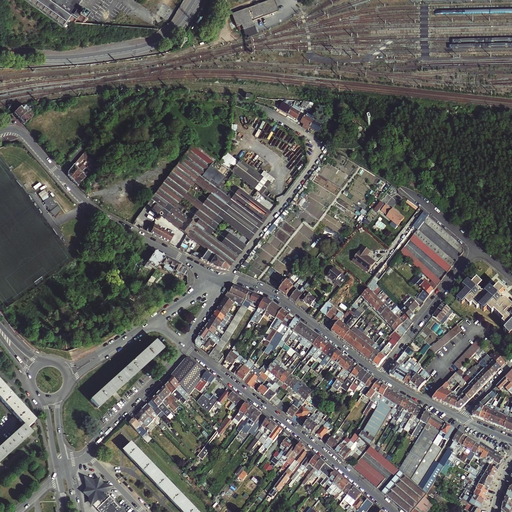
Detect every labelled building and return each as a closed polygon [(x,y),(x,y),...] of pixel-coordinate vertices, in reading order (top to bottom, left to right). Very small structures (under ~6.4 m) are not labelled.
[(68,24),(82,25),(87,18),(75,9),(81,0),(23,0),(68,33),(68,24)] [(274,0),(271,0),(247,9),(252,22),(279,11),(274,0)] [(247,9),(232,15),(234,20),(234,22),(236,27),(242,25),(243,30),(253,26),(252,22),(247,9)] [(254,26),(253,26),(243,30),(246,39),(257,35),(254,26)] [(285,100),(284,102),(279,111),(287,115),(291,109),(293,105),(285,100)] [(308,106),(305,111),(308,113),(311,108),(314,104),(310,103),(308,106)] [(301,110),(293,105),(291,109),(287,115),(296,121),(300,114),(299,113),(301,110)] [(14,114),(19,120),(28,113),(35,107),(28,107),(26,109),(25,108),(22,110),(20,108),(14,114)] [(28,113),(19,120),(23,125),(32,117),(28,113)] [(309,129),(313,122),(315,118),(308,114),(306,117),(305,117),(300,123),(303,125),(302,127),(308,131),(309,129)] [(316,123),(313,122),(309,129),(318,134),(322,127),(318,125),(319,123),(317,121),(316,123)] [(194,143),(154,196),(159,199),(152,209),(159,214),(166,205),(172,209),(174,210),(182,199),(186,194),(194,183),(199,177),(201,178),(209,168),(216,160),(194,143)] [(234,161),(223,152),(216,160),(228,169),(230,165),(234,161)] [(68,176),(70,179),(85,162),(87,160),(85,158),(87,156),(84,153),(68,173),(68,176)] [(234,167),(231,172),(233,173),(262,195),(270,184),(258,175),(239,161),(237,163),(234,167)] [(88,165),(85,162),(70,179),(74,182),(87,167),(88,165)] [(77,186),(91,171),(87,167),(74,182),(77,186)] [(227,181),(209,168),(201,178),(219,192),(227,181)] [(261,171),(258,175),(270,184),(273,180),(261,171)] [(230,268),(237,258),(223,248),(205,233),(216,217),(229,200),(219,192),(201,178),(199,177),(194,183),(213,197),(205,208),(186,194),(182,199),(201,213),(193,225),(174,210),(172,209),(164,218),(207,251),(230,268)] [(237,189),(229,200),(262,225),(271,214),(251,199),(237,189)] [(45,190),(38,194),(50,213),(55,218),(61,210),(57,206),(51,197),(49,198),(47,196),(48,195),(45,190)] [(147,205),(152,209),(159,199),(154,196),(147,205)] [(249,242),(262,225),(229,200),(216,217),(249,242)] [(397,226),(404,219),(392,209),(391,210),(385,205),(380,211),(386,216),(385,217),(397,226)] [(416,226),(419,229),(420,227),(421,226),(423,223),(427,217),(428,216),(425,214),(416,226)] [(423,223),(461,256),(463,254),(462,247),(427,217),(423,223)] [(174,235),(154,225),(153,227),(149,226),(146,232),(169,244),(174,235)] [(417,231),(413,236),(451,269),(455,264),(417,231)] [(451,269),(413,236),(409,241),(447,274),(451,269)] [(232,237),(223,248),(237,258),(245,247),(232,237)] [(138,264),(149,249),(142,245),(137,250),(130,260),(136,263),(138,264)] [(367,272),(373,262),(365,256),(368,251),(361,246),(351,262),(367,272)] [(400,253),(431,282),(437,287),(441,282),(404,248),(400,253)] [(215,268),(227,271),(230,268),(207,251),(201,261),(215,268)] [(157,268),(160,264),(164,257),(154,252),(145,266),(147,267),(150,263),(157,268)] [(187,269),(164,257),(160,264),(161,264),(164,266),(163,268),(171,272),(173,270),(179,274),(180,273),(187,277),(187,269)] [(130,260),(124,270),(126,271),(130,265),(134,266),(136,263),(130,260)] [(339,287),(346,278),(332,268),(326,277),(339,287)] [(145,284),(136,278),(134,282),(143,288),(145,284)] [(437,287),(431,282),(429,284),(422,278),(416,285),(423,292),(429,297),(430,296),(437,287)] [(378,288),(375,285),(376,283),(372,280),(366,287),(368,289),(361,296),(365,300),(375,291),(378,288)] [(470,286),(468,284),(465,288),(463,286),(462,288),(465,291),(456,301),(461,306),(464,303),(466,301),(471,306),(473,304),(478,309),(484,314),(487,311),(488,309),(493,314),(495,312),(505,321),(503,323),(509,328),(507,330),(504,333),(509,338),(511,334),(511,312),(511,311),(511,309),(506,304),(504,305),(502,304),(502,303),(502,302),(501,301),(500,300),(499,300),(498,300),(497,299),(501,294),(496,290),(492,294),(488,290),(483,296),(482,297),(480,295),(479,295),(479,294),(479,293),(478,292),(477,292),(476,292),(475,291),(481,285),(476,280),(470,286)] [(286,281),(277,291),(285,297),(292,288),(290,285),(286,281)] [(295,283),(292,288),(285,297),(295,304),(298,300),(303,293),(309,286),(308,285),(305,284),(302,288),(299,286),(295,283)] [(223,297),(230,301),(233,304),(237,306),(237,305),(240,307),(241,306),(242,303),(244,301),(245,299),(248,292),(233,286),(230,286),(230,287),(223,297)] [(365,300),(369,304),(379,295),(382,292),(380,289),(378,288),(375,291),(365,300)] [(245,299),(250,302),(254,295),(248,292),(245,299)] [(423,292),(420,296),(418,299),(424,304),(429,297),(423,292)] [(298,300),(300,301),(305,305),(305,304),(310,308),(315,302),(305,295),(303,293),(298,300)] [(379,295),(369,304),(369,305),(371,307),(372,308),(383,299),(384,297),(386,295),(384,293),(381,296),(379,295)] [(383,299),(372,308),(374,310),(376,312),(386,302),(384,300),(388,297),(386,295),(384,297),(383,299)] [(230,301),(223,297),(221,302),(230,308),(233,304),(230,301)] [(404,307),(406,308),(411,314),(419,306),(412,300),(411,298),(403,306),(404,307)] [(261,312),(267,300),(263,299),(260,306),(250,320),(253,322),(255,319),(258,315),(259,315),(261,312)] [(391,301),(390,299),(386,302),(376,312),(380,316),(390,307),(388,304),(391,301)] [(271,302),(267,300),(261,312),(259,315),(258,315),(255,319),(253,322),(257,325),(259,322),(261,320),(271,303),(271,302)] [(230,308),(221,302),(218,306),(227,313),(230,308)] [(267,331),(281,310),(271,303),(261,320),(265,322),(271,314),(273,315),(267,325),(264,328),(267,331)] [(326,317),(333,309),(334,308),(327,303),(320,313),(326,317)] [(437,311),(448,319),(449,320),(450,318),(447,315),(451,311),(442,304),(437,311)] [(227,313),(218,306),(215,311),(225,317),(227,313)] [(384,320),(391,313),(393,311),(390,307),(380,316),(384,320)] [(393,311),(391,313),(384,320),(388,324),(401,311),(397,307),(396,308),(393,311)] [(411,314),(406,308),(403,311),(402,312),(405,315),(409,319),(411,321),(414,316),(411,314)] [(342,318),(343,317),(333,309),(326,317),(333,322),(330,326),(334,329),(342,318)] [(266,348),(269,344),(288,315),(281,310),(267,331),(264,335),(264,336),(267,338),(262,345),(264,346),(266,348)] [(215,311),(212,315),(222,321),(225,317),(215,311)] [(402,312),(401,311),(388,324),(391,328),(401,319),(399,316),(401,315),(403,317),(405,315),(402,312)] [(432,318),(444,327),(447,323),(451,326),(452,324),(447,320),(448,319),(437,311),(432,318)] [(222,321),(212,315),(209,319),(219,326),(222,321)] [(275,348),(279,342),(281,339),(294,320),(288,315),(269,344),(275,348)] [(409,319),(405,315),(403,317),(401,319),(391,328),(395,332),(397,330),(400,328),(403,325),(406,322),(409,319)] [(359,319),(354,316),(349,324),(348,325),(352,328),(359,319)] [(348,325),(349,324),(342,318),(334,329),(331,332),(343,341),(350,332),(349,332),(352,328),(348,325)] [(209,319),(206,323),(216,330),(220,333),(223,335),(223,334),(224,332),(217,328),(219,326),(209,319)] [(291,335),(293,332),(299,323),(294,320),(281,339),(284,341),(286,342),(288,340),(291,335)] [(203,328),(211,333),(213,335),(216,330),(206,323),(203,328)] [(298,336),(305,327),(299,323),(293,332),(298,336)] [(409,330),(403,325),(400,328),(406,333),(409,330)] [(303,341),(304,340),(303,339),(309,330),(305,327),(298,336),(296,340),(300,343),(301,341),(303,341)] [(462,332),(458,327),(429,350),(434,355),(462,332)] [(201,346),(211,333),(203,328),(195,345),(199,348),(201,346)] [(347,345),(358,331),(354,328),(353,328),(350,332),(343,341),(347,345)] [(400,328),(397,330),(404,336),(406,333),(400,328)] [(303,339),(304,340),(307,343),(314,334),(309,330),(303,339)] [(404,336),(397,330),(395,332),(394,333),(402,339),(404,336)] [(362,334),(358,331),(347,345),(352,348),(362,334)] [(365,331),(362,334),(352,348),(356,352),(367,338),(369,335),(365,331)] [(213,335),(211,333),(201,346),(206,349),(209,344),(213,347),(214,345),(216,346),(216,345),(218,342),(220,340),(220,339),(217,337),(213,335)] [(402,339),(394,333),(389,338),(392,340),(397,344),(402,339)] [(314,334),(307,343),(303,349),(304,350),(306,347),(308,349),(312,345),(312,346),(319,337),(318,337),(314,334)] [(312,357),(324,341),(319,337),(312,346),(313,347),(310,351),(308,354),(312,357)] [(371,341),(367,338),(356,352),(360,355),(371,341)] [(481,349),(485,345),(480,340),(455,367),(460,371),(468,363),(472,358),(476,354),(481,349)] [(317,358),(328,344),(324,341),(312,357),(316,360),(316,359),(317,358)] [(375,344),(371,341),(360,355),(365,358),(375,344)] [(155,342),(122,371),(130,379),(162,350),(155,342)] [(333,348),(328,344),(317,358),(322,362),(333,348)] [(369,361),(380,347),(375,344),(365,358),(369,361)] [(381,348),(380,347),(369,361),(373,365),(384,350),(381,348)] [(333,348),(322,362),(320,365),(324,368),(326,366),(337,351),(333,348)] [(386,348),(384,350),(373,365),(377,368),(379,367),(391,352),(386,348)] [(405,353),(389,372),(389,375),(392,377),(403,365),(406,361),(410,356),(410,357),(414,352),(409,348),(405,353)] [(211,358),(217,351),(213,349),(208,355),(211,358)] [(232,365),(235,361),(239,355),(235,352),(233,351),(231,349),(225,360),(232,365)] [(219,353),(217,351),(211,358),(214,360),(220,353),(219,353)] [(330,370),(342,355),(337,351),(326,366),(328,368),(330,370)] [(223,356),(220,353),(214,360),(218,363),(223,356)] [(236,376),(244,366),(245,364),(247,362),(243,358),(239,355),(235,361),(238,364),(231,373),(236,376)] [(336,370),(346,358),(342,355),(330,370),(328,372),(332,375),(336,370)] [(491,359),(501,369),(506,365),(499,358),(496,355),(491,359)] [(491,359),(489,357),(485,362),(497,374),(501,369),(491,359)] [(184,359),(170,376),(172,378),(188,395),(198,383),(206,372),(188,358),(184,359)] [(350,361),(346,358),(336,370),(340,373),(350,361)] [(277,366),(280,362),(275,359),(273,363),(266,371),(263,374),(266,376),(268,377),(270,374),(277,366)] [(411,360),(408,363),(415,369),(417,366),(417,365),(411,360)] [(497,374),(485,362),(483,360),(481,363),(483,365),(481,366),(493,378),(497,374)] [(354,364),(350,361),(340,373),(336,378),(340,382),(341,380),(338,378),(341,374),(344,376),(354,364)] [(271,380),(272,381),(282,368),(281,368),(278,366),(281,363),(280,362),(277,366),(270,374),(268,377),(271,380)] [(405,367),(403,365),(392,377),(403,384),(415,369),(408,363),(405,367)] [(344,384),(358,367),(354,364),(344,376),(341,380),(340,382),(339,382),(342,384),(343,384),(344,384)] [(236,376),(242,381),(248,373),(250,371),(244,366),(236,376)] [(250,371),(248,373),(242,381),(249,386),(256,378),(260,372),(259,371),(253,366),(252,368),(250,371)] [(286,371),(279,380),(281,382),(279,386),(280,387),(281,386),(290,375),(295,368),(293,366),(291,370),(288,373),(286,371)] [(409,387),(417,376),(422,370),(420,368),(417,366),(415,369),(403,384),(409,387)] [(477,371),(489,382),(493,378),(481,366),(477,371)] [(358,367),(344,384),(343,384),(342,384),(339,382),(337,380),(334,383),(347,393),(350,389),(363,371),(358,367)] [(276,384),(279,380),(286,371),(288,369),(286,368),(284,370),(282,369),(282,368),(272,381),(274,382),(276,384)] [(477,371),(475,369),(471,373),(485,386),(489,382),(477,371)] [(422,370),(417,376),(409,387),(413,389),(426,374),(424,372),(422,370)] [(122,371),(100,391),(109,398),(130,379),(122,371)] [(363,371),(350,389),(355,393),(368,375),(363,371)] [(210,384),(214,378),(206,372),(198,383),(203,387),(207,382),(210,384)] [(266,376),(263,374),(260,372),(256,378),(258,379),(260,377),(265,381),(268,377),(266,376)] [(467,377),(470,380),(481,391),(485,386),(471,373),(467,377)] [(429,376),(426,374),(413,389),(418,392),(421,389),(426,383),(431,378),(429,376)] [(295,378),(290,375),(281,386),(283,388),(284,386),(287,389),(295,378)] [(361,398),(363,395),(361,393),(372,378),(368,375),(355,393),(361,398)] [(444,404),(453,394),(446,392),(455,382),(461,386),(459,388),(461,389),(462,388),(463,388),(464,389),(464,388),(466,384),(459,378),(456,375),(433,400),(444,404)] [(188,395),(172,378),(168,382),(184,399),(187,403),(188,404),(190,402),(186,397),(188,395)] [(290,393),(299,382),(295,378),(287,389),(286,390),(290,393)] [(371,391),(378,383),(372,378),(361,393),(363,395),(366,398),(368,396),(371,391)] [(511,386),(505,379),(497,388),(501,393),(504,389),(509,394),(509,393),(511,395),(511,386)] [(272,381),(271,380),(265,388),(262,385),(256,392),(262,397),(271,385),(274,382),(272,381)] [(469,386),(470,388),(477,394),(481,391),(470,380),(466,384),(469,386)] [(184,399),(168,382),(163,387),(170,394),(175,398),(177,396),(186,404),(187,403),(184,399)] [(274,382),(271,385),(262,397),(276,408),(281,401),(274,396),(275,394),(273,392),(275,389),(278,385),(276,384),(274,382)] [(304,385),(299,382),(290,393),(289,394),(294,398),(304,385)] [(0,400),(23,426),(4,443),(11,452),(31,434),(26,429),(35,421),(0,383),(0,400)] [(378,383),(371,391),(368,396),(366,398),(371,401),(363,415),(364,415),(366,417),(369,411),(383,386),(378,383)] [(304,385),(294,398),(295,398),(299,401),(299,400),(308,389),(304,385)] [(379,403),(388,389),(383,386),(369,411),(372,413),(373,410),(375,406),(377,407),(378,405),(380,406),(381,405),(379,403)] [(170,394),(163,387),(159,391),(169,401),(176,409),(178,406),(175,403),(168,396),(170,394)] [(460,391),(463,388),(462,388),(461,389),(459,388),(453,394),(444,404),(449,407),(460,391)] [(464,389),(463,388),(460,391),(449,407),(455,409),(462,394),(464,389)] [(464,389),(462,394),(470,402),(477,394),(470,388),(467,392),(465,391),(466,389),(464,388),(464,389)] [(501,393),(497,388),(489,397),(493,400),(495,401),(501,393)] [(303,405),(313,392),(308,389),(299,400),(299,401),(301,403),(303,405)] [(392,411),(388,409),(396,394),(388,389),(379,403),(381,405),(380,406),(378,405),(377,407),(375,411),(371,418),(363,431),(360,437),(362,439),(371,446),(375,439),(390,415),(392,411)] [(109,398),(100,391),(90,401),(97,409),(109,398)] [(169,401),(159,391),(155,396),(161,403),(164,401),(167,404),(169,403),(168,402),(169,401)] [(229,395),(225,392),(215,405),(217,407),(219,408),(229,395)] [(231,411),(241,399),(232,392),(226,399),(233,405),(229,410),(231,411)] [(175,398),(170,394),(168,396),(175,403),(177,401),(175,398)] [(201,409),(209,399),(203,394),(196,403),(201,409)] [(201,409),(206,414),(218,399),(213,394),(209,399),(201,409)] [(396,394),(388,409),(392,411),(401,397),(396,394)] [(470,402),(462,394),(455,409),(459,411),(461,411),(470,402)] [(171,417),(173,415),(161,403),(155,396),(146,405),(153,412),(158,407),(163,413),(165,411),(171,417)] [(401,397),(392,411),(390,415),(394,417),(397,414),(405,400),(401,397)] [(485,408),(493,400),(489,397),(472,413),(473,417),(479,420),(485,408)] [(292,419),(303,405),(301,403),(299,401),(295,398),(293,400),(296,402),(286,415),(292,419)] [(236,416),(245,404),(246,403),(241,399),(231,411),(231,412),(236,416)] [(405,400),(397,414),(394,417),(396,418),(395,420),(397,422),(401,417),(409,402),(405,400)] [(491,407),(492,405),(495,401),(493,400),(485,408),(479,420),(484,422),(491,407)] [(489,424),(495,409),(496,406),(500,402),(497,400),(493,406),(492,405),(491,407),(484,422),(489,424)] [(403,421),(405,419),(413,405),(409,402),(401,417),(397,422),(396,425),(394,427),(398,430),(400,427),(403,421)] [(246,405),(245,404),(236,416),(234,419),(231,422),(236,426),(239,423),(244,416),(250,408),(249,407),(249,405),(248,404),(246,405)] [(142,410),(149,417),(153,421),(157,416),(153,412),(146,405),(142,410)] [(315,408),(314,407),(313,408),(311,406),(311,408),(307,405),(305,407),(303,406),(296,415),(303,420),(310,411),(314,414),(314,413),(317,409),(315,408)] [(409,422),(418,408),(413,405),(405,419),(409,422)] [(502,405),(501,407),(494,426),(499,428),(507,409),(503,407),(503,406),(502,405)] [(494,426),(501,407),(499,406),(498,410),(495,409),(489,424),(494,426)] [(251,407),(250,408),(244,416),(246,418),(239,428),(241,430),(244,426),(246,424),(256,411),(251,407)] [(422,410),(418,408),(409,422),(407,424),(412,427),(422,410)] [(507,409),(499,428),(504,430),(510,415),(507,413),(509,409),(508,409),(507,409)] [(142,410),(133,419),(140,427),(149,417),(142,410)] [(422,410),(412,427),(416,430),(427,413),(422,410)] [(251,428),(259,418),(261,415),(256,411),(246,424),(244,426),(241,430),(243,432),(246,434),(249,430),(251,428)] [(314,414),(312,416),(303,428),(307,432),(319,417),(322,413),(319,411),(317,415),(314,413),(314,414)] [(425,430),(433,417),(427,413),(416,430),(415,432),(410,440),(413,442),(422,428),(425,430)] [(323,420),(319,417),(307,432),(312,435),(319,426),(323,420)] [(400,471),(404,475),(438,420),(433,417),(425,430),(400,471)] [(231,422),(226,418),(219,427),(216,432),(212,437),(217,440),(231,422)] [(255,435),(265,422),(259,418),(251,428),(249,430),(255,435)] [(128,424),(141,436),(144,434),(145,435),(147,438),(149,436),(140,427),(133,419),(128,424)] [(267,419),(265,422),(255,435),(254,437),(256,438),(247,450),(250,452),(262,437),(272,423),(267,419)] [(438,420),(404,475),(412,481),(434,446),(447,425),(438,420)] [(322,429),(317,435),(322,439),(326,433),(328,431),(326,429),(328,427),(331,429),(332,429),(333,427),(330,424),(327,422),(322,429)] [(169,428),(164,423),(161,426),(159,428),(164,433),(169,428)] [(277,427),(272,423),(262,437),(267,441),(277,427)] [(443,440),(445,442),(453,429),(447,425),(434,446),(438,448),(443,440)] [(319,426),(312,435),(315,437),(317,435),(322,429),(319,426)] [(277,427),(267,441),(266,441),(269,444),(263,452),(265,453),(282,431),(277,427)] [(453,429),(445,442),(448,443),(455,431),(453,429)] [(338,431),(332,438),(326,446),(330,450),(340,438),(342,435),(338,431)] [(326,446),(332,438),(326,433),(322,439),(320,441),(326,446)] [(438,479),(441,474),(444,470),(447,466),(449,461),(453,456),(465,437),(459,433),(453,443),(454,443),(455,444),(452,448),(451,448),(440,466),(436,463),(420,488),(428,495),(430,493),(432,490),(433,488),(434,485),(435,484),(438,479)] [(356,434),(351,442),(339,456),(344,461),(362,439),(360,437),(358,436),(356,434)] [(465,437),(453,456),(457,459),(461,454),(462,454),(463,453),(462,452),(463,450),(464,450),(466,449),(464,448),(469,439),(465,437)] [(335,454),(341,446),(339,444),(342,440),(342,439),(340,438),(330,450),(335,454)] [(277,464),(293,444),(287,439),(279,448),(283,451),(277,459),(275,457),(272,462),(276,465),(277,464)] [(462,462),(465,464),(477,444),(469,439),(464,448),(466,449),(464,450),(463,450),(462,452),(463,453),(466,455),(467,455),(465,457),(462,462)] [(339,456),(351,442),(349,441),(346,444),(344,442),(341,446),(335,454),(339,456)] [(0,462),(11,452),(4,443),(0,446),(0,462)] [(203,460),(213,447),(208,443),(198,456),(203,460)] [(196,511),(132,444),(123,452),(181,511),(196,511)] [(283,466),(297,447),(293,444),(277,464),(280,466),(282,464),(283,466)] [(299,444),(297,447),(283,466),(282,467),(281,468),(284,470),(289,463),(291,465),(303,450),(304,448),(299,444)] [(475,459),(482,447),(477,444),(465,464),(468,466),(470,467),(473,462),(469,460),(470,458),(474,460),(475,459)] [(371,446),(366,453),(395,477),(400,471),(394,466),(390,462),(386,459),(382,456),(379,453),(375,450),(371,446)] [(420,488),(436,463),(443,451),(440,449),(438,448),(434,446),(412,481),(420,488)] [(481,459),(487,450),(482,447),(475,459),(479,462),(481,459)] [(288,469),(291,472),(293,473),(300,464),(308,454),(303,450),(291,465),(288,469)] [(487,450),(481,459),(484,460),(485,458),(487,460),(491,453),(487,450)] [(487,467),(488,466),(491,461),(499,465),(498,467),(501,468),(501,466),(500,466),(504,461),(491,453),(487,460),(485,458),(484,460),(482,464),(483,464),(484,465),(487,467)] [(295,483),(313,460),(309,457),(299,469),(301,470),(299,473),(299,474),(291,484),(293,485),(295,483)] [(311,473),(320,461),(315,457),(313,460),(295,483),(297,484),(307,470),(311,473)] [(363,468),(366,470),(368,472),(371,475),(374,477),(376,479),(379,481),(383,476),(361,459),(357,463),(360,466),(363,468)] [(315,477),(319,472),(325,465),(320,461),(311,473),(302,484),(305,486),(313,475),(315,477)] [(270,472),(274,467),(268,463),(264,468),(270,472)] [(319,472),(322,475),(328,467),(325,465),(319,472)] [(456,471),(447,466),(444,470),(449,474),(451,471),(454,473),(456,471)] [(478,471),(470,467),(468,466),(465,471),(478,479),(492,487),(494,481),(478,471)] [(486,470),(496,477),(499,472),(488,466),(487,467),(486,470)] [(236,473),(244,480),(249,473),(242,467),(236,473)] [(322,475),(320,477),(324,481),(321,485),(322,487),(326,483),(335,473),(328,467),(322,475)] [(494,481),(496,477),(486,470),(482,468),(481,467),(478,471),(494,481)] [(288,469),(273,489),(275,491),(276,489),(279,491),(290,477),(288,476),(291,472),(288,469)] [(382,493),(386,497),(404,475),(400,471),(382,493)] [(329,489),(340,477),(335,473),(326,483),(329,486),(326,490),(327,491),(329,489)] [(404,475),(386,497),(404,511),(413,511),(416,509),(426,498),(428,496),(428,495),(420,488),(412,481),(404,475)] [(337,489),(344,481),(340,477),(329,489),(327,491),(328,493),(331,496),(333,494),(335,492),(337,489)] [(472,479),(471,480),(489,492),(492,487),(478,479),(477,481),(472,478),(472,479)] [(489,492),(471,480),(469,479),(468,479),(467,481),(471,484),(470,486),(472,488),(487,497),(489,492)] [(339,496),(349,485),(344,481),(337,489),(335,492),(333,494),(336,497),(334,499),(335,501),(337,498),(339,496)] [(212,489),(207,485),(202,491),(208,495),(212,489)] [(344,501),(354,489),(349,485),(339,496),(342,499),(341,501),(343,503),(344,501)] [(469,492),(485,502),(487,497),(472,488),(470,486),(467,490),(469,492)] [(92,505),(95,509),(98,511),(101,511),(103,510),(112,501),(105,493),(104,494),(101,491),(93,489),(95,497),(97,500),(96,501),(92,505)] [(354,504),(361,495),(354,489),(344,501),(352,507),(354,504)] [(467,490),(464,495),(483,507),(485,502),(469,492),(467,490)] [(461,500),(462,501),(480,511),(482,511),(483,507),(464,495),(461,500)] [(413,511),(429,511),(435,506),(428,500),(427,499),(429,497),(428,496),(426,498),(416,509),(413,511)] [(511,501),(506,497),(503,503),(511,510),(511,501)] [(350,509),(353,511),(357,511),(365,503),(360,499),(355,505),(354,504),(352,507),(350,509)] [(105,511),(122,511),(112,501),(103,510),(105,511)] [(365,503),(357,511),(367,511),(373,505),(368,501),(365,503)] [(480,511),(462,501),(461,503),(463,504),(462,505),(466,507),(466,506),(471,509),(469,511),(480,511)] [(511,511),(511,510),(503,503),(501,511),(511,511)]
